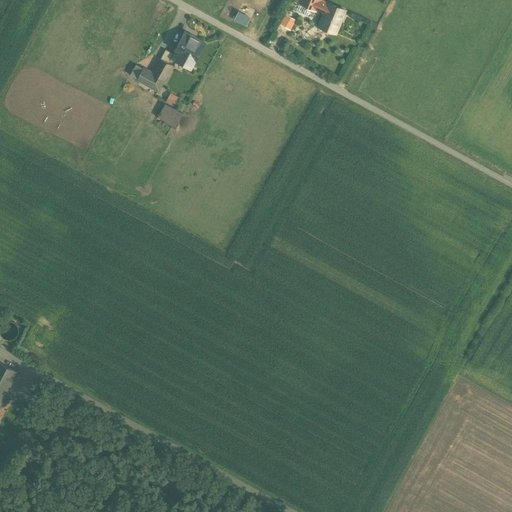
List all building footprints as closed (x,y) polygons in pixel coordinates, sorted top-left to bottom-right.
[(344,10),(321,1),(320,0),(292,0),(292,1),(320,13),(317,21),(319,22),(318,26),(335,33),(344,10)] [(203,43),(184,33),(175,49),(176,49),(180,51),(175,60),(189,67),(194,59),(195,59),(203,43)] [(173,54),(165,49),(160,59),(168,63),(173,54)] [(173,54),(168,63),(172,65),(177,56),(173,54)] [(160,59),(152,74),(142,68),(137,79),(158,90),(172,65),(168,63),(160,59)] [(129,75),(137,79),(142,68),(135,64),(129,75)] [(170,94),(166,102),(175,107),(179,99),(170,94)] [(182,113),(165,103),(158,116),(175,125),(182,113)] [(20,333),(20,329),(20,325),(17,322),(14,320),(11,320),(7,320),(4,322),(2,326),(1,329),(2,333),(4,336),(7,338),(11,339),(15,338),(18,336),(20,333)] [(0,404),(17,372),(0,363),(0,404)]
